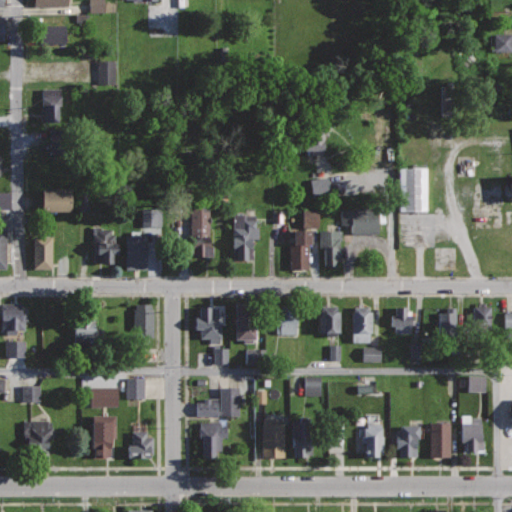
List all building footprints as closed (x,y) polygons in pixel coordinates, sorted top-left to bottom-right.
[(87,0),(87,12),(102,13),(102,0),(87,0)] [(65,24),(34,23),(34,42),(65,42),(65,24)] [(510,34),(493,34),(493,52),(510,52),(510,34)] [(97,61),(97,86),(115,85),(114,61),(97,61)] [(61,87),(40,87),(40,121),(58,121),(58,104),(61,104),(61,87)] [(327,116),(299,117),(300,154),(323,153),(322,134),(328,134),(327,116)] [(427,167),(399,167),(399,211),(427,211),(427,167)] [(310,196),(327,194),(325,178),(308,180),(310,196)] [(69,189),(40,188),(39,211),(69,211),(69,189)] [(87,209),(86,193),(76,194),(76,210),(87,209)] [(210,207),(190,207),(190,255),(209,255),(210,207)] [(318,208),(300,208),(301,228),(287,229),(288,268),(308,268),(307,243),(311,243),(310,228),(319,228),(318,208)] [(376,208),(340,209),(340,225),(349,225),(349,234),(376,233),(376,208)] [(140,231),(160,232),(160,211),(140,210),(140,231)] [(256,213),(232,213),(232,258),(253,258),(253,246),(251,246),(251,238),(259,238),(259,226),(256,226),(256,213)] [(101,227),(93,227),(92,262),(113,262),(113,254),(118,254),(118,241),(114,241),(114,233),(110,233),(110,229),(101,229),(101,227)] [(341,230),(319,230),(320,248),(323,248),(323,265),(336,265),(336,260),(342,260),(341,245),(339,245),(339,239),(341,239),(341,230)] [(146,235),(125,235),(125,269),(147,268),(146,235)] [(52,236),(33,236),(33,267),(52,267),(52,236)] [(22,301),(0,301),(1,327),(6,327),(6,334),(15,334),(15,328),(25,328),(25,319),(28,319),(28,307),(22,307),(22,301)] [(256,302),(235,302),(235,339),(243,339),(243,341),(256,341),(256,302)] [(56,303),(45,303),(45,341),(68,341),(67,308),(56,308),(56,303)] [(151,303),(135,303),(135,307),(132,307),(132,336),(135,336),(135,341),(150,341),(150,336),(152,336),(153,308),(151,308),(151,303)] [(211,304),(198,304),(198,315),(194,315),(194,329),(199,328),(199,337),(210,337),(210,342),(218,342),(218,336),(221,336),(221,322),(216,322),(215,317),(218,317),(218,307),(211,307),(211,304)] [(298,305),(280,305),(280,314),(275,314),(275,333),(298,333),(298,305)] [(337,305),(318,305),(318,331),(326,331),(326,336),(335,336),(335,332),(339,330),(339,313),(337,311),(337,305)] [(490,305),(472,305),(472,331),(491,331),(490,305)] [(369,306),(353,306),(353,310),(351,310),(351,341),(368,341),(368,332),(372,332),(372,310),(369,310),(369,306)] [(395,306),(395,314),(390,314),(389,325),(394,325),(393,332),(410,332),(410,310),(406,310),(406,306),(395,306)] [(453,306),(446,306),(446,311),(438,311),(438,334),(453,334),(453,306)] [(503,328),(511,328),(511,312),(503,312),(503,328)] [(95,315),(74,315),(74,343),(103,343),(103,328),(94,328),(95,315)] [(23,341),(4,341),(4,357),(23,358),(23,341)] [(328,361),(339,360),(339,345),(328,345),(328,361)] [(361,361),(378,362),(378,347),(361,347),(361,361)] [(227,363),(227,348),(212,348),(211,363),(227,363)] [(244,365),(262,365),(262,349),(244,349),(244,365)] [(466,391),(483,392),(484,377),(466,376),(466,391)] [(319,395),(319,377),(302,377),(303,395),(319,395)] [(142,378),(124,378),(124,399),(142,398),(142,378)] [(369,393),(369,381),(356,382),(356,393),(369,393)] [(38,385),(20,386),(20,402),(38,401),(38,385)] [(115,406),(115,387),(89,387),(89,407),(115,406)] [(218,417),(238,416),(237,388),(217,388),(218,417)] [(254,404),(264,404),(264,391),(254,390),(254,404)] [(218,397),(203,397),(203,401),(196,401),(196,414),(218,414),(218,397)] [(116,413),(91,413),(91,447),(94,447),(94,455),(106,456),(106,454),(110,454),(110,438),(115,438),(116,413)] [(480,417),(469,417),(469,414),(459,414),(460,441),(464,441),(464,451),(483,451),(483,439),(480,439),(480,417)] [(277,417),(261,417),(261,457),(284,456),(283,422),(277,422),(277,417)] [(299,417),(299,421),(291,421),(291,448),(293,448),(293,456),(306,456),(306,454),(312,454),(311,417),(299,417)] [(51,419),(23,419),(23,438),(28,438),(28,447),(33,447),(33,456),(47,456),(47,438),(52,438),(52,426),(51,426),(51,419)] [(219,420),(198,421),(198,437),(201,437),(202,456),(215,456),(215,449),(221,448),(221,435),(226,435),(226,426),(220,426),(219,420)] [(450,421),(428,421),(428,457),(449,457),(450,421)] [(380,423),(364,423),(364,442),(366,442),(366,455),(378,455),(378,452),(383,452),(383,435),(380,435),(380,423)] [(419,424),(399,424),(399,430),(395,430),(395,448),(399,448),(399,456),(416,456),(416,438),(419,438),(419,424)] [(145,431),(131,431),(131,444),(127,444),(127,457),(149,457),(149,452),(153,452),(153,436),(145,436),(145,431)]
